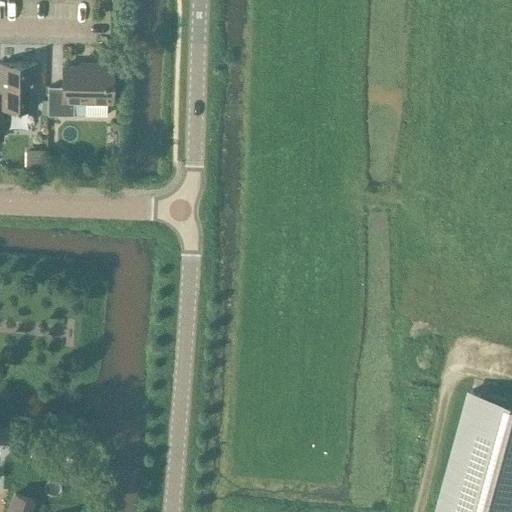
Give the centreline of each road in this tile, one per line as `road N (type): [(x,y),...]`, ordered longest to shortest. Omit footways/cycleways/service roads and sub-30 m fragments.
road 1 (tertiary): [(184,209),(190,258),(170,511)]
road 2 (tertiary): [(198,0),(193,167),(184,209)]
road 3 (residential): [(0,202),(184,209)]
